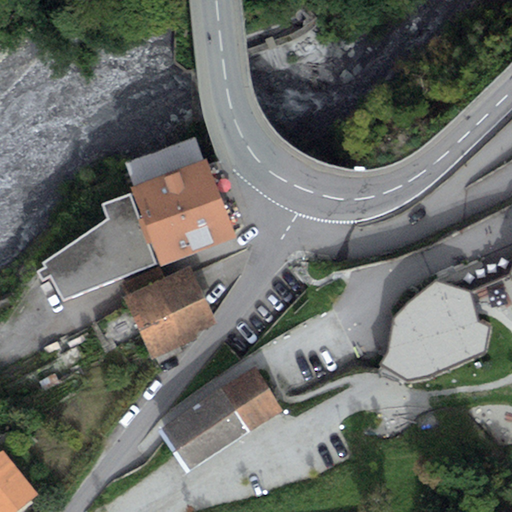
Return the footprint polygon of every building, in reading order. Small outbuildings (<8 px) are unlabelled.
[(126,161),(131,177),(201,158),(196,141),(126,161)] [(204,164),(127,196),(129,201),(157,267),(161,275),(237,242),(204,164)] [(157,267),(129,201),(103,209),(108,223),(43,266),(45,272),(37,275),(41,285),(50,281),(62,304),(157,267)] [(188,271),(123,302),(150,359),(215,329),(188,271)] [(484,356),(511,342),(511,277),(469,296),(455,292),(435,285),(397,320),(392,359),(385,370),(405,384),(430,381),(484,356)] [(282,413),(255,371),(157,435),(184,477),(282,413)] [(0,511),(16,511),(36,498),(4,456),(0,458),(0,511)]
